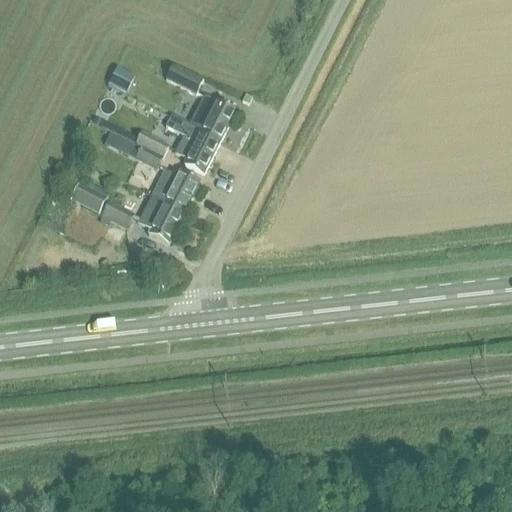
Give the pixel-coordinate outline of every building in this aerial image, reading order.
[(166,84),(196,98),(202,84),(173,70),(166,84)] [(114,78),(109,89),(126,98),(131,87),(114,78)] [(200,104),(187,129),(220,146),(235,114),(203,98),(200,104)] [(243,101),(242,105),(249,108),(251,105),(252,102),(252,101),(245,98),(244,100),(243,101)] [(186,162),(183,168),(203,178),(220,146),(187,129),(170,121),(165,131),(182,139),(174,156),(186,162)] [(136,147),(142,150),(163,161),(168,151),(141,137),(136,147)] [(156,174),(163,161),(142,150),(135,163),(156,174)] [(164,174),(150,200),(184,216),(199,185),(179,175),(176,180),(164,174)] [(70,205),(99,219),(108,201),(79,187),(70,205)] [(184,216),(150,200),(137,226),(150,233),(147,238),(168,248),(184,216)] [(110,206),(103,220),(100,224),(124,237),(126,232),(127,232),(134,219),(110,206)]
